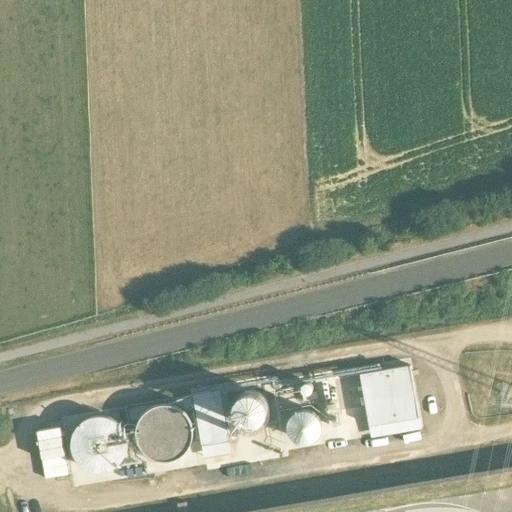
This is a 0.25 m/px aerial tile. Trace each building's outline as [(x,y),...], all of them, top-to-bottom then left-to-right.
[(410,367),(361,375),(370,427),(418,419),(410,367)] [(356,385),(356,383),(361,382),(360,371),(340,372),(341,386),(356,385)] [(331,428),(342,426),(336,390),(325,392),(331,428)] [(222,392),(194,396),(202,448),(230,443),(222,392)] [(247,426),(254,426),(261,424),(267,418),(269,411),(268,403),(264,397),(257,393),(249,392),(242,395),(237,401),(235,408),(236,415),(240,422),(247,426)] [(304,404),(318,402),(317,394),(302,396),(304,404)] [(155,460),(167,461),(177,458),(185,450),(190,440),(191,429),(187,419),(180,411),(170,406),(159,405),(149,409),(140,416),(135,426),(135,437),(138,447),(146,456),(155,460)] [(299,441),(307,442),(313,439),(318,434),(321,427),(320,420),(316,414),(310,410),(302,409),(296,412),(291,417),(288,424),(289,431),(293,437),(299,441)] [(91,472),(102,473),(112,469),(120,462),(124,452),(125,441),(121,431),(114,423),(104,418),(93,418),(83,422),(75,429),(71,439),(70,450),(74,460),(81,468),(91,472)]
